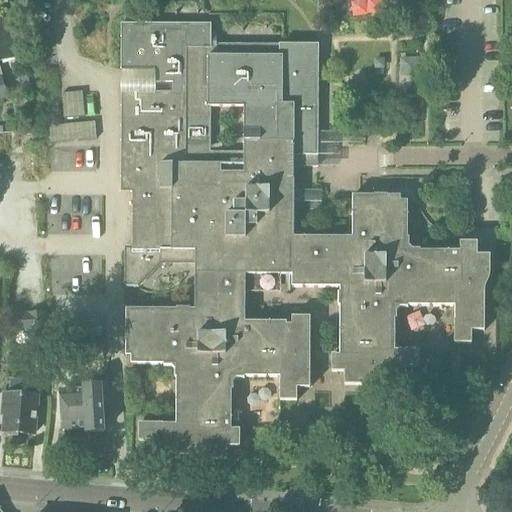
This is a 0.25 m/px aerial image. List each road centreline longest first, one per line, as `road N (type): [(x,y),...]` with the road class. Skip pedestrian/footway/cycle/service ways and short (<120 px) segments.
road 1 (secondary): [(0,489),(251,511)]
road 2 (residential): [(447,511),(511,392)]
